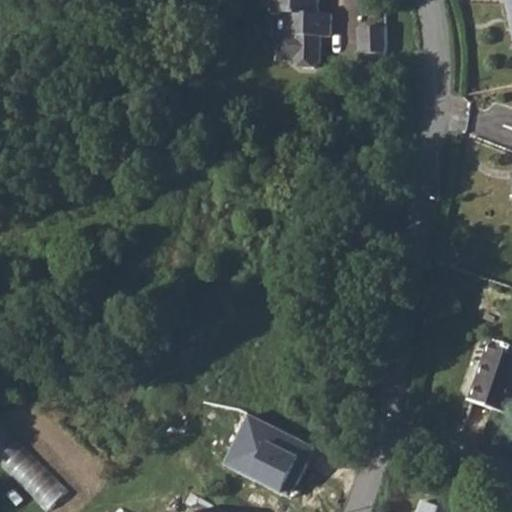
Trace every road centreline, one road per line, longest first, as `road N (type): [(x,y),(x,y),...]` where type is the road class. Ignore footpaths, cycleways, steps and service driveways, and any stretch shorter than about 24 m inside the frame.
road 1 (tertiary): [(429,0),(439,79),(385,426)]
road 2 (residential): [(385,426),(511,478)]
